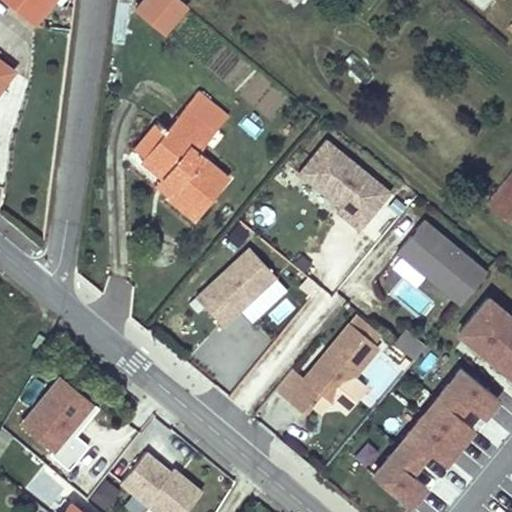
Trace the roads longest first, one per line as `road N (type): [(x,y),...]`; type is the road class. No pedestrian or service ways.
road 1 (tertiary): [(305,511),(56,301)]
road 2 (residential): [(91,0),(56,301)]
